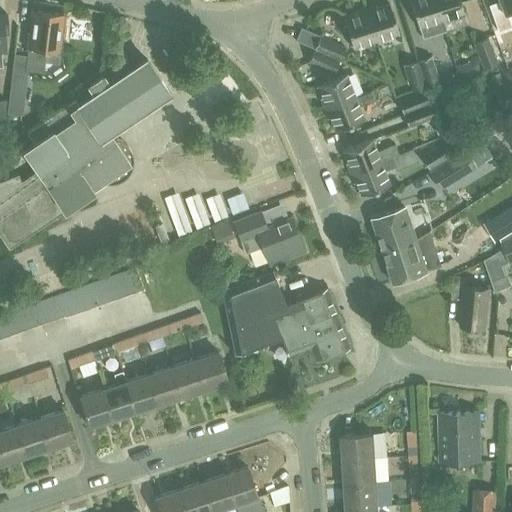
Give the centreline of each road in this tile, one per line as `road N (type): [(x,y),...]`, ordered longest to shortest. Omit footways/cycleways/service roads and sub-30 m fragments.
road 1 (residential): [(227,28),(267,72),(373,321),(402,363)]
road 2 (residential): [(13,511),(307,416)]
